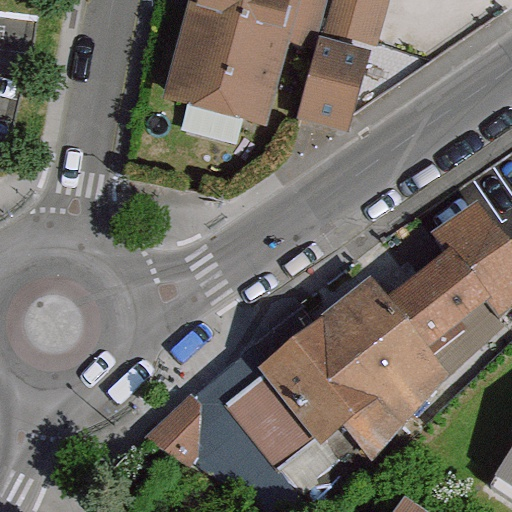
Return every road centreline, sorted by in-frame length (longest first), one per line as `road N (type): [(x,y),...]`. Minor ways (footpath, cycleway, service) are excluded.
road 1 (tertiary): [(124,306),(211,274),(511,73)]
road 2 (residential): [(115,0),(74,253)]
road 3 (tertiary): [(39,397),(77,394),(107,374),(124,342),(124,306)]
